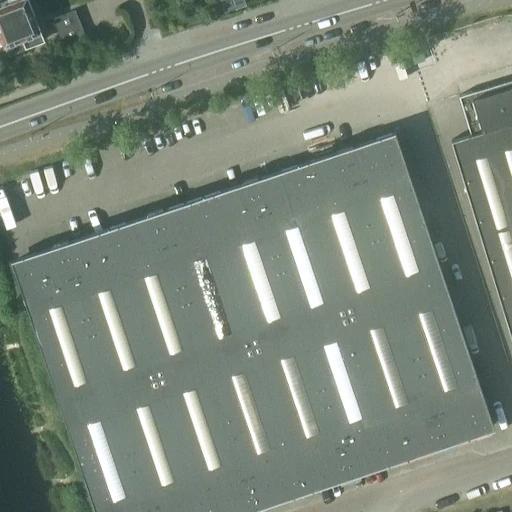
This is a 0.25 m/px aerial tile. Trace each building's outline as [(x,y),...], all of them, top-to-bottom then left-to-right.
[(5,0),(0,2),(0,43),(5,41),(9,53),(44,39),(29,0),(5,0)] [(217,0),(222,13),(237,8),(234,0),(217,0)] [(76,10),(54,18),(66,50),(89,41),(76,10)] [(511,82),(460,95),(471,133),(452,139),(511,333),(511,82)] [(98,511),(223,511),(492,422),(395,133),(14,260),(98,511)]
